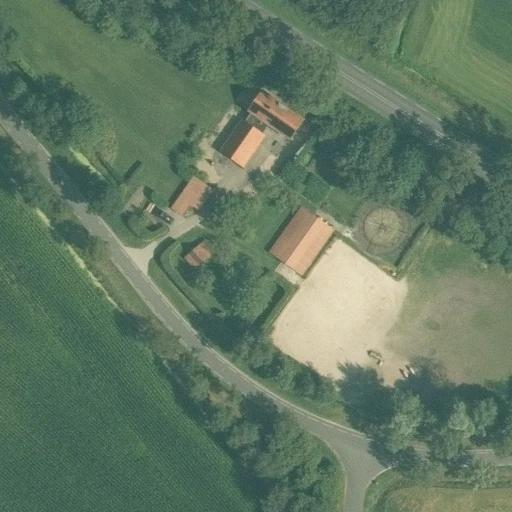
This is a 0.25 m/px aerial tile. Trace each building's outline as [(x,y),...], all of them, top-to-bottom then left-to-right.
[(290,140),(303,121),(263,93),(250,112),(252,114),(245,124),(243,122),(221,153),(243,168),(264,137),(262,135),(268,125),(277,131),(290,140)] [(171,170),(164,171),(159,177),(160,181),(160,185),(166,189),(167,199),(175,198),(173,188),(178,182),(177,179),(177,175),(171,170)] [(206,201),(213,191),(193,177),(170,209),(182,217),(190,205),(198,210),(205,200),(206,201)] [(300,276),(333,230),(302,208),(269,253),(300,276)] [(199,269),(217,252),(205,239),(187,255),(199,269)]
